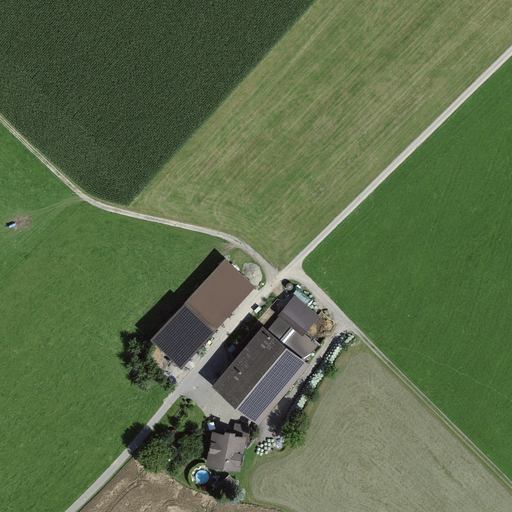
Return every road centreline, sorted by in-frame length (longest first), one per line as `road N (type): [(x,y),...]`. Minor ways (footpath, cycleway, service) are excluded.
road 1 (track): [(72,511),(293,270),(511,53)]
road 2 (track): [(0,117),(93,205),(233,237),(285,279)]
road 3 (track): [(511,482),(293,270)]
